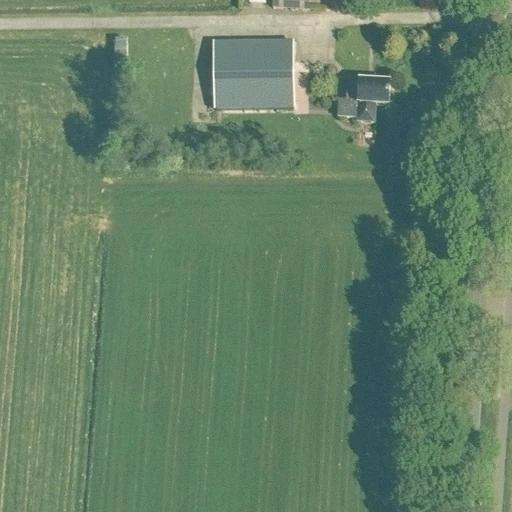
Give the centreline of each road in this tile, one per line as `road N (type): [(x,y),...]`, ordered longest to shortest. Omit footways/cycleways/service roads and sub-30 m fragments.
road 1 (tertiary): [(457,511),(494,18)]
road 2 (unclassified): [(0,26),(494,18)]
